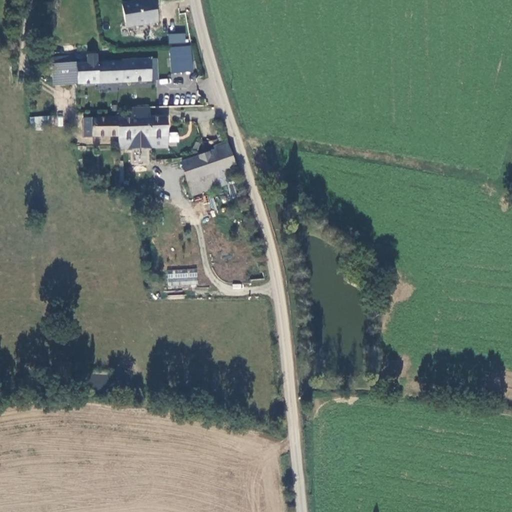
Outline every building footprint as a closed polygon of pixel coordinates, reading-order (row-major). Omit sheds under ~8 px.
[(134,0),(134,3),(122,5),(126,28),(157,23),(153,1),(144,3),(143,0),(134,0)] [(168,44),(187,43),(187,33),(168,34),(168,44)] [(155,61),(132,61),(96,62),(96,55),(86,56),(86,63),(77,64),(78,83),(156,80),(155,61)] [(65,84),(78,83),(77,64),(64,65),(65,84)] [(188,67),(168,68),(168,79),(188,79),(188,67)] [(62,114),(31,117),(32,128),(63,125),(62,114)] [(165,117),(117,118),(117,136),(117,148),(159,148),(166,148),(165,117)] [(84,137),(117,136),(117,118),(84,119),(84,137)] [(222,175),(235,170),(225,142),(212,148),(214,151),(180,163),(192,193),(224,181),(222,175)] [(160,163),(159,148),(117,148),(118,187),(134,185),(151,182),(149,163),(160,163)] [(153,200),(151,182),(134,185),(136,202),(153,200)] [(168,268),(167,286),(196,287),(197,270),(168,268)]
